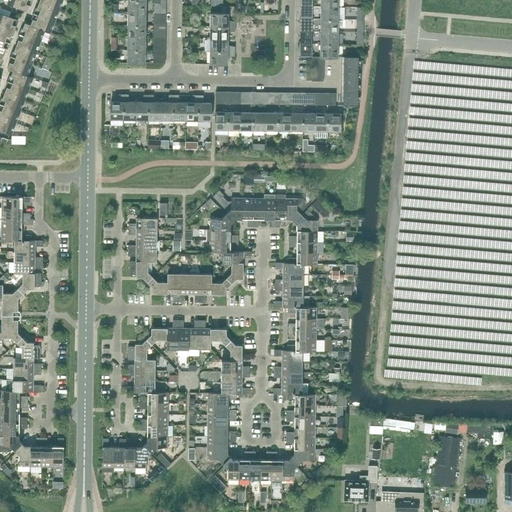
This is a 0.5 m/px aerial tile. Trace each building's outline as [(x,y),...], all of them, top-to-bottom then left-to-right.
[(27,0),(26,0),(8,0),(7,4),(27,11),(31,2),(27,0)] [(59,10),(62,0),(39,0),(39,2),(59,10)] [(146,13),(146,1),(128,0),(128,11),(125,11),(125,13),(146,13)] [(300,0),(300,16),(306,17),(312,17),(312,0),(300,0)] [(54,21),(59,10),(39,2),(35,12),(39,13),(38,15),(54,21)] [(160,3),(154,3),(154,23),(160,23),(166,23),(166,3),(160,3)] [(342,8),(342,7),(321,7),(321,19),(338,19),(339,8),(342,8)] [(15,19),(14,18),(0,13),(0,26),(13,31),(16,22),(13,20),(13,19),(15,19)] [(146,25),(146,13),(125,13),(125,14),(128,14),(128,25),(146,25)] [(228,14),(210,13),(210,14),(207,14),(207,15),(210,15),(210,26),(235,27),(235,22),(228,20),(228,14)] [(50,32),(54,21),(38,15),(38,17),(34,15),(30,25),(45,30),(50,32)] [(338,31),(338,19),(321,19),(321,32),(342,32),(342,31),(338,31)] [(300,22),(300,41),(306,41),(312,42),(312,22),(306,22),(300,22)] [(45,30),(30,25),(25,23),(21,32),(25,34),(24,36),(40,42),(45,30)] [(145,38),(146,25),(128,25),(127,36),(125,36),(125,37),(145,38)] [(9,41),(13,31),(0,26),(0,39),(5,41),(6,39),(9,41)] [(235,31),(235,27),(210,26),(210,37),(207,37),(207,38),(228,39),(228,32),(235,31)] [(154,28),(153,48),(159,48),(165,48),(166,28),(160,28),(154,28)] [(342,33),(342,32),(321,32),(321,44),(338,44),(338,33),(342,33)] [(36,53),(40,42),(24,36),(23,37),(20,36),(16,45),(36,53)] [(145,50),(145,38),(125,37),(124,39),(127,39),(127,50),(145,50)] [(228,45),(228,39),(207,38),(207,40),(210,40),(210,51),(235,51),(235,46),(228,45)] [(338,55),(338,44),(321,44),(320,56),(320,57),(324,57),(338,57),(341,57),(341,55),(338,55)] [(32,64),(36,53),(16,45),(12,55),(16,56),(15,58),(32,64)] [(306,46),(300,46),(300,57),(312,57),(312,47),(306,46)] [(145,62),(145,50),(127,50),(127,61),(124,61),(124,62),(127,62),(127,63),(145,63),(145,62)] [(235,56),(235,51),(210,51),(210,62),(207,62),(207,63),(209,63),(209,64),(228,64),(228,63),(227,63),(228,57),(235,56)] [(165,53),(153,53),(153,64),(165,64),(165,53)] [(358,69),(358,56),(344,56),(344,69),(358,69)] [(27,76),(32,64),(15,58),(15,60),(11,59),(7,68),(13,71),(27,76)] [(357,82),(358,69),(344,69),(344,81),(357,82)] [(33,78),(27,76),(13,71),(9,79),(13,81),(12,83),(28,89),(33,78)] [(357,93),(357,82),(344,81),(343,93),(357,93)] [(24,100),(28,89),(12,83),(12,85),(8,83),(4,92),(24,100)] [(226,98),(226,92),(216,91),(216,104),(226,104),(226,98)] [(20,111),(24,100),(4,92),(1,102),(5,103),(4,105),(20,111)] [(251,92),(231,92),(231,98),(231,104),(250,104),(250,98),(251,92)] [(276,92),(256,92),(256,98),(256,104),(275,104),(276,98),(276,92)] [(300,93),(281,92),(281,98),(281,104),(300,105),(300,99),(300,93)] [(325,93),(306,93),(305,99),(305,105),(325,105),(325,99),(325,93)] [(357,105),(357,93),(343,93),(343,105),(357,105)] [(123,119),(124,94),(119,94),(118,101),(111,101),(110,119),(110,124),(112,124),(112,119),(123,119)] [(129,102),(128,94),(124,94),(123,119),(135,119),(135,123),(136,123),(136,102),(129,102)] [(148,120),(148,95),(143,94),(143,102),(136,102),(136,123),(137,123),(137,119),(148,120)] [(154,102),(153,95),(148,95),(148,120),(159,120),(159,123),(160,123),(161,102),(154,102)] [(173,120),(173,95),(168,95),(168,102),(161,102),(160,123),(162,123),(162,120),(173,120)] [(179,102),(178,95),(173,95),(173,120),(184,120),(184,123),(185,123),(186,102),(179,102)] [(198,120),(198,95),(193,95),(192,103),(186,102),(185,123),(187,123),(187,120),(198,120)] [(204,103),(203,95),(198,95),(198,120),(209,120),(209,124),(210,124),(210,121),(211,121),(211,102),(210,102),(210,103),(204,103)] [(0,116),(16,123),(20,111),(4,105),(3,107),(0,105),(0,116)] [(216,112),(216,111),(215,111),(215,130),(215,134),(228,135),(228,130),(228,112),(216,112)] [(240,133),(240,112),(228,112),(228,130),(239,130),(239,133),(240,133)] [(253,130),(253,112),(240,112),(240,133),(241,133),(241,130),(253,130)] [(266,112),(256,112),(253,112),(253,130),(264,130),(264,133),(265,133),(266,112)] [(278,130),(278,112),(266,112),(265,133),(266,133),(267,130),(278,130)] [(290,133),(291,113),(278,112),(278,130),(289,130),(289,133),(290,133)] [(303,131),(303,113),(291,113),(290,133),(291,133),(291,130),(303,131)] [(315,134),(315,113),(303,113),(303,131),(314,131),(314,134),(315,134)] [(328,131),(328,113),(315,113),(315,134),(316,134),(316,131),(328,131)] [(340,131),(341,113),(340,113),(328,113),(328,131),(338,131),(338,134),(340,134),(340,131)] [(0,129),(11,134),(16,123),(0,116),(0,129)] [(148,140),(148,149),(160,149),(160,140),(148,140)] [(227,201),(227,200),(223,196),(224,195),(219,190),(212,196),(217,200),(228,212),(232,216),(235,219),(236,218),(242,218),(242,198),(231,198),(231,201),(227,201)] [(264,198),(264,219),(269,219),(269,227),(275,227),(275,194),(264,194),(264,198)] [(285,219),(286,200),(286,199),(286,194),(275,194),(275,227),(280,227),(280,219),(285,219)] [(30,197),(17,196),(2,196),(2,208),(22,208),(22,203),(30,203),(30,197)] [(215,204),(212,200),(210,198),(203,205),(208,210),(215,204)] [(253,227),(253,198),(242,198),(242,218),(248,219),(248,227),(253,227)] [(264,198),(256,198),(253,198),(253,227),(258,227),(258,219),(264,219),(264,198)] [(305,200),(303,198),(297,199),(286,199),(286,200),(285,219),(292,219),(294,222),(302,214),(300,213),(305,208),(305,200)] [(318,199),(312,205),(324,218),(330,212),(324,205),(319,200),(318,199)] [(22,208),(2,208),(0,207),(0,218),(2,219),(30,219),(30,213),(22,213),(22,208)] [(298,218),(294,222),(297,225),(297,231),(317,231),(317,220),(307,209),(302,214),(298,218)] [(235,219),(232,216),(228,212),(226,213),(221,218),(210,218),(210,230),(231,230),(231,224),(234,221),(235,219)] [(157,218),(140,218),(137,218),(137,224),(129,224),(129,229),(157,229),(157,218)] [(33,219),(30,219),(2,219),(2,220),(0,219),(0,227),(2,228),(2,229),(22,230),(22,224),(33,224),(33,219)] [(22,235),(22,230),(2,229),(1,241),(15,241),(15,240),(22,241),(22,240),(30,240),(30,235),(22,235)] [(157,240),(157,229),(129,229),(129,234),(137,234),(136,240),(157,240)] [(231,230),(210,230),(207,230),(207,240),(210,240),(238,241),(238,235),(230,235),(231,230)] [(317,242),(317,231),(297,231),(297,236),(289,236),(289,241),(317,242)] [(43,241),(30,240),(22,240),(22,241),(15,240),(15,241),(14,251),(35,252),(35,246),(43,246),(43,241)] [(157,251),(157,240),(136,240),(136,245),(128,245),(128,251),(157,251)] [(238,246),(238,241),(210,240),(210,252),(223,252),(230,252),(230,251),(230,246),(238,246)] [(317,253),(317,242),(289,241),(289,247),(297,247),(297,252),(317,253)] [(35,257),(35,252),(14,251),(14,262),(43,263),(43,257),(35,257)] [(157,262),(157,251),(128,251),(128,256),(136,256),(136,261),(148,262),(157,262)] [(251,252),(238,252),(230,251),(230,252),(223,252),(223,263),(231,263),(243,263),(243,257),(251,258),(251,252)] [(317,264),(317,253),(297,252),(297,258),(289,258),(288,263),(304,263),(304,264),(317,264)] [(136,261),(129,261),(129,274),(136,275),(136,277),(143,277),(147,282),(153,277),(148,272),(148,262),(136,261)] [(43,268),(43,263),(14,262),(14,274),(23,274),(23,273),(34,273),(34,268),(43,268)] [(243,279),(243,263),(231,263),(231,273),(226,278),(232,283),(236,278),(243,279)] [(288,263),(275,263),(275,267),(275,269),(283,269),(283,274),(303,274),(304,264),(304,263),(288,263)] [(41,286),(41,273),(34,273),(23,273),(23,274),(23,284),(18,288),(23,294),(28,289),(34,289),(34,287),(41,286)] [(178,302),(179,274),(168,273),(167,282),(168,282),(168,294),(173,294),(173,302),(178,302)] [(189,294),(190,274),(179,274),(178,302),(184,302),(184,294),(189,294)] [(200,302),(200,274),(190,274),(189,294),(195,294),(195,302),(200,302)] [(212,282),(212,274),(200,274),(200,302),(205,302),(206,294),(211,294),(211,282),(212,282)] [(308,274),(303,274),(283,274),(283,280),(275,279),(275,285),(303,285),(308,285),(308,274)] [(167,282),(158,282),(153,277),(147,282),(152,287),(152,294),(168,294),(168,282),(167,282)] [(227,288),(232,283),(226,278),(221,283),(212,282),(211,282),(211,294),(214,294),(222,295),(227,295),(227,288)] [(303,296),(303,285),(275,285),(275,290),(283,290),(283,296),(303,296)] [(18,298),(23,294),(18,288),(13,293),(3,293),(2,293),(2,305),(18,305),(18,298)] [(309,296),(303,296),(283,296),(283,301),(275,301),(275,307),(282,307),(288,307),(303,307),(309,307),(309,296)] [(343,303),(343,314),(351,314),(351,303),(343,303)] [(18,311),(18,305),(2,305),(2,315),(13,315),(13,311),(18,311)] [(316,307),(309,307),(303,307),(288,307),(288,312),(296,313),(296,318),(316,318),(316,307)] [(18,326),(18,320),(13,320),(13,315),(2,315),(2,326),(18,326)] [(316,329),(316,318),(296,318),(296,323),(288,323),(288,329),(316,329)] [(178,349),(178,320),(173,320),(173,328),(167,328),(167,340),(167,348),(178,349)] [(184,328),(184,320),(178,320),(178,349),(189,349),(189,328),(184,328)] [(199,349),(200,320),(197,320),(194,320),(194,328),(189,328),(189,349),(199,349)] [(205,328),(205,320),(200,320),(199,349),(211,349),(211,340),(210,340),(210,329),(205,328)] [(18,333),(18,326),(2,326),(2,338),(12,338),(17,343),(22,337),(18,333)] [(167,328),(162,328),(154,328),(151,328),(151,334),(146,339),(152,345),(157,340),(167,340),(167,328)] [(226,329),(215,329),(210,329),(210,340),(211,340),(221,341),(226,345),(231,340),(226,335),(226,329)] [(316,340),(316,329),(288,329),(288,334),(296,334),(296,340),(316,340)] [(34,342),(27,342),(22,337),(17,343),(22,348),(22,358),(33,358),(40,358),(40,345),(34,345),(34,342)] [(147,349),(152,345),(146,339),(142,344),(135,344),(135,346),(128,346),(128,360),(135,360),(147,360),(147,359),(147,349)] [(242,345),(236,345),(231,340),(226,345),(230,350),(230,360),(230,361),(242,361),(242,345)] [(287,350),(302,351),(316,351),(321,351),(331,351),(331,340),(321,340),(316,340),(296,340),(295,345),(287,345),(287,350)] [(287,350),(284,350),(274,350),(274,356),(282,356),(282,361),(302,362),(302,351),(287,350)] [(22,358),(13,358),(13,369),(41,369),(41,364),(33,364),(33,358),(22,358)] [(155,371),(155,359),(147,359),(147,360),(135,360),(135,365),(127,365),(127,370),(155,371)] [(230,361),(230,360),(222,360),(221,371),(250,372),(250,369),(250,366),(242,366),(242,361),(230,361)] [(302,372),(302,362),(282,361),(282,367),(274,367),(274,372),(302,372)] [(41,374),(41,369),(13,369),(13,380),(33,380),(33,374),(41,374)] [(170,369),(171,378),(179,378),(179,369),(170,369)] [(155,381),(155,371),(127,370),(127,376),(135,376),(135,381),(155,381)] [(250,372),(221,371),(221,382),(242,382),(242,377),(250,377),(250,372)] [(302,383),(302,372),(274,372),(274,377),(282,378),(282,383),(307,383),(302,383)] [(33,385),(33,380),(13,380),(13,390),(13,391),(20,391),(41,391),(41,385),(33,385)] [(155,392),(155,381),(135,381),(135,387),(127,386),(126,392),(148,393),(148,392),(155,392)] [(242,388),(242,382),(221,382),(221,393),(228,393),(228,394),(236,394),(250,394),(250,388),(242,388)] [(274,388),(274,394),(287,394),(302,394),(307,394),(307,383),(282,383),(282,388),(274,388)] [(13,391),(13,390),(0,390),(0,401),(28,402),(28,396),(20,396),(20,391),(13,391)] [(168,404),(168,392),(155,392),(148,392),(148,393),(148,398),(140,398),(140,403),(168,404)] [(221,393),(208,393),(208,404),(228,404),(228,399),(236,399),(236,394),(228,394),(228,393),(221,393)] [(315,405),(315,394),(302,394),(287,394),(287,400),(295,400),(295,405),(315,405)] [(28,407),(28,402),(0,401),(0,412),(20,412),(20,407),(28,407)] [(168,414),(168,404),(140,403),(139,409),(147,409),(147,414),(168,414)] [(228,410),(228,404),(208,404),(208,415),(236,415),(236,410),(228,410)] [(315,416),(315,405),(295,405),(295,411),(287,410),(286,416),(315,416)] [(20,418),(20,412),(0,412),(0,423),(27,423),(27,418),(20,418)] [(168,425),(168,414),(147,414),(147,419),(139,419),(139,425),(168,425)] [(236,421),(236,415),(208,415),(208,426),(228,426),(228,420),(236,421)] [(315,427),(315,416),(286,416),(286,421),(294,421),(294,427),(315,427)] [(337,416),(337,427),(345,427),(346,417),(338,416),(337,416)] [(384,418),(383,425),(410,429),(411,422),(384,418)] [(435,422),(434,429),(445,430),(445,432),(457,434),(458,424),(435,422)] [(27,429),(27,423),(0,423),(0,433),(19,434),(19,429),(27,429)] [(490,439),(490,424),(467,423),(467,432),(477,432),(477,438),(490,439)] [(168,436),(168,425),(139,425),(139,430),(147,430),(147,436),(168,436)] [(228,431),(228,426),(208,426),(207,436),(236,437),(236,431),(228,431)] [(315,438),(315,427),(294,427),(294,432),(286,432),(286,437),(315,438)] [(19,440),(19,434),(0,433),(0,451),(10,451),(13,448),(15,450),(22,443),(19,440)] [(167,447),(168,436),(147,436),(147,442),(144,445),(151,452),(157,447),(167,447)] [(236,442),(236,437),(207,436),(207,447),(228,447),(228,442),(236,442)] [(454,483),(460,438),(439,436),(433,485),(449,487),(450,483),(454,483)] [(314,449),(315,438),(286,437),(286,443),(294,443),(294,448),(314,449)] [(41,466),(42,438),(36,438),(36,446),(31,446),(30,466),(41,466)] [(52,446),(47,446),(47,438),(42,438),(41,466),(52,467),(52,446)] [(63,467),(64,438),(59,438),(58,438),(58,446),(52,446),(52,467),(63,467)] [(113,472),(113,467),(114,447),(108,447),(108,439),(103,439),(102,472),(113,472)] [(124,467),(125,439),(119,439),(119,447),(114,447),(113,467),(124,467)] [(130,447),(130,439),(125,439),(124,467),(135,468),(135,447),(130,447)] [(30,466),(31,446),(25,446),(22,443),(15,450),(15,451),(19,455),(19,466),(30,466)] [(135,468),(135,473),(145,473),(145,468),(146,468),(147,457),(150,454),(146,450),(141,450),(141,447),(135,447),(135,468)] [(223,464),(227,460),(230,457),(228,454),(228,447),(207,447),(207,459),(218,459),(223,464)] [(320,454),(320,449),(314,449),(294,448),(294,455),(290,459),(297,466),(303,460),(314,460),(314,453),(316,453),(316,454),(320,454)] [(168,450),(163,455),(169,461),(174,456),(168,450)] [(250,480),(250,451),(245,451),(245,459),(239,459),(239,480),(250,480)] [(255,459),(255,451),(250,451),(250,480),(260,480),(261,460),(255,459)] [(271,480),(272,452),(266,452),(266,460),(261,460),(260,480),(271,480)] [(277,460),(277,452),(272,452),(271,480),(271,483),(282,483),(282,480),(282,460),(277,460)] [(160,453),(156,457),(166,468),(171,464),(160,453)] [(239,480),(239,459),(233,459),(230,457),(227,460),(223,464),(228,469),(228,480),(239,480)] [(297,466),(290,459),(288,460),(282,460),(282,480),(293,480),(293,476),(295,476),(299,476),(301,475),(303,473),(297,466)] [(377,482),(377,466),(368,465),(368,476),(360,475),(359,480),(345,480),(344,500),(368,501),(368,481),(377,482)] [(213,477),(209,481),(212,484),(220,492),(225,487),(214,475),(213,476),(213,477)] [(427,487),(427,479),(417,479),(417,487),(427,487)] [(485,502),(485,488),(466,488),(466,502),(471,502),(471,503),(480,503),(480,502),(485,502)] [(381,501),(395,502),(395,511),(417,511),(417,503),(422,503),(423,493),(382,492),(381,501)]
